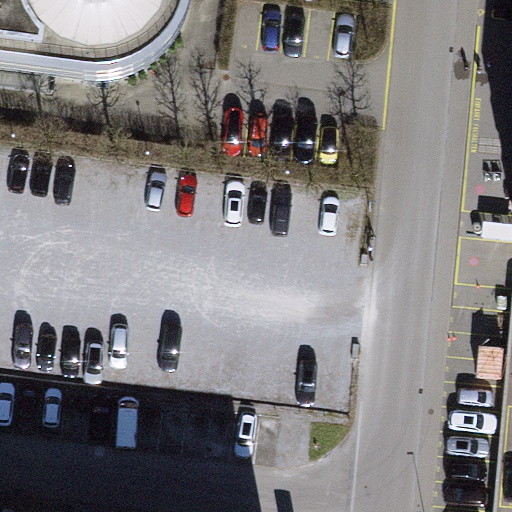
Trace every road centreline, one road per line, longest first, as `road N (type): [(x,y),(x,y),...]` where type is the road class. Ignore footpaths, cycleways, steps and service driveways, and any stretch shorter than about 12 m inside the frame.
road 1 (residential): [(427,0),(392,510)]
road 2 (residential): [(392,510),(0,461)]
